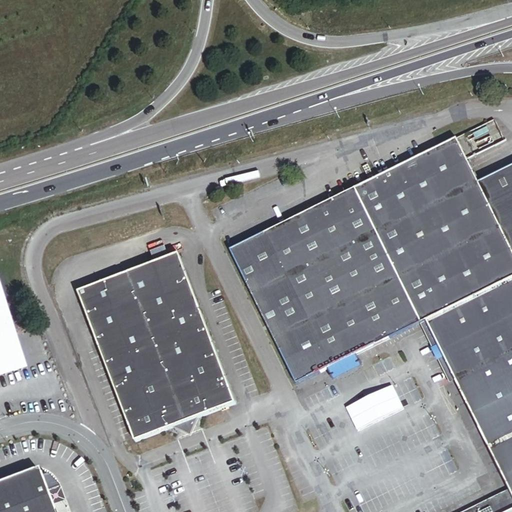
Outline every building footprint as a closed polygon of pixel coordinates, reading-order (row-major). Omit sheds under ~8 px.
[(511,168),(480,184),(457,139),(230,253),(297,386),(318,375),(321,374),(349,360),(352,359),(421,325),(428,322),(511,280),(511,168)] [(170,259),(165,247),(150,252),(154,265),(170,259)] [(236,406),(180,255),(170,259),(154,265),(79,293),(135,443),(173,429),(198,420),(236,406)] [(511,511),(511,280),(428,322),(457,381),(510,490),(466,511),(511,511)] [(0,378),(24,371),(0,292),(0,310),(9,341),(2,343),(0,345),(0,378)] [(0,345),(2,343),(9,341),(0,310),(0,345)] [(457,381),(428,322),(421,325),(450,385),(457,381)] [(324,387),(357,370),(352,359),(349,360),(352,368),(324,381),(321,374),(318,375),(324,387)] [(365,430),(400,414),(389,390),(354,406),(365,430)] [(191,437),(198,420),(173,429),(191,437)] [(0,511),(53,511),(37,469),(0,482),(0,511)]
